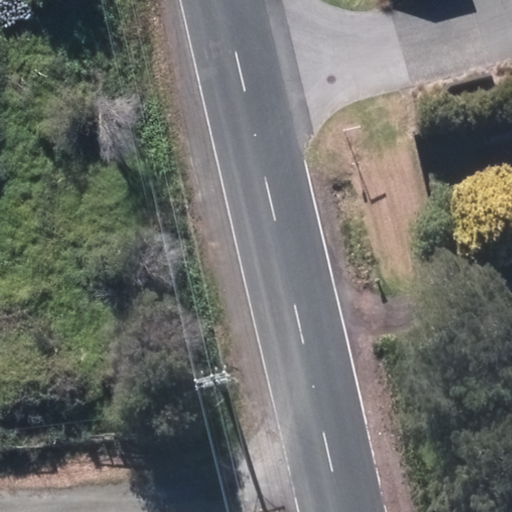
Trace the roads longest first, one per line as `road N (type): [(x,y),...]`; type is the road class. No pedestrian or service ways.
road 1 (unclassified): [(332,511),(238,75)]
road 2 (residential): [(238,75),(407,39),(503,0)]
